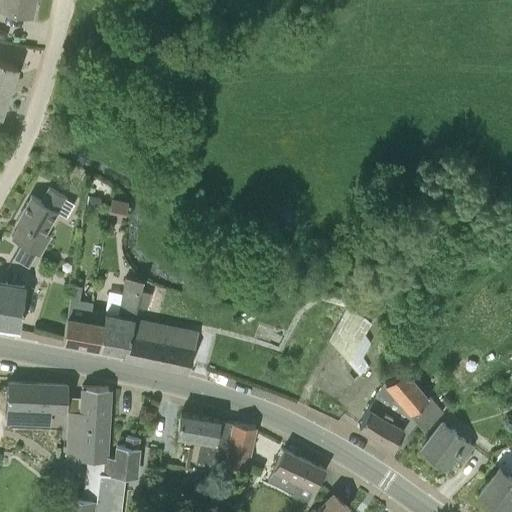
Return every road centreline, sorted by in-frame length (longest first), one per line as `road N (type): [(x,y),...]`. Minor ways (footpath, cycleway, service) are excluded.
road 1 (tertiary): [(429,511),(275,416),(208,392),(0,349)]
road 2 (unclassified): [(0,191),(35,112),(63,0)]
